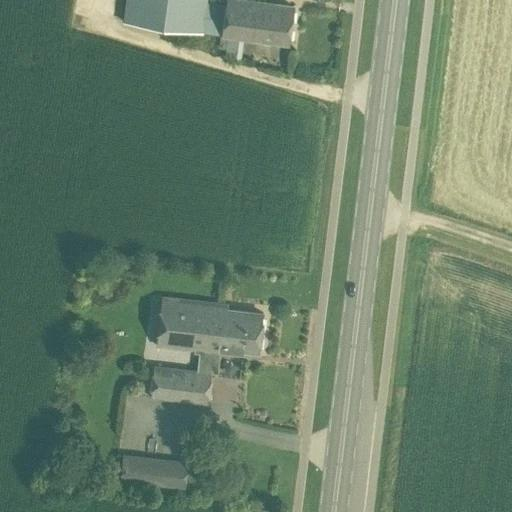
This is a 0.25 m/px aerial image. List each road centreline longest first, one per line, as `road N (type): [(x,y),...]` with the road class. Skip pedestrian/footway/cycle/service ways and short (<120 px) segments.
road 1 (primary): [(335,511),(396,0)]
road 2 (track): [(511,262),(419,229),(369,224)]
